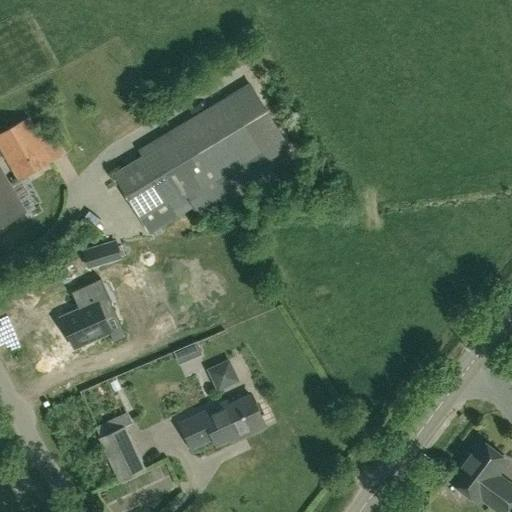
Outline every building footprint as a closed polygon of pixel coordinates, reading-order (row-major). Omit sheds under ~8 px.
[(276,178),(266,162),(289,147),(250,83),(137,150),(142,159),(114,176),(148,234),(191,208),(201,223),(276,178)] [(0,149),(18,181),(53,161),(28,118),(0,134),(0,149)] [(0,226),(24,213),(0,171),(0,226)] [(120,257),(115,242),(96,248),(83,251),(88,267),(100,263),(120,257)] [(187,323),(219,312),(214,296),(228,291),(222,274),(206,279),(200,265),(170,276),(187,323)] [(79,310),(61,318),(74,347),(108,332),(110,331),(103,316),(114,311),(108,297),(79,310)] [(229,358),(206,369),(217,392),(240,381),(229,358)] [(241,437),(265,426),(252,397),(229,407),(228,404),(181,425),(191,447),(213,437),(217,444),(240,433),(241,437)] [(120,480),(144,469),(125,427),(101,438),(120,480)] [(461,468),(450,481),(477,501),(479,497),(499,511),(503,511),(511,500),(511,486),(497,475),(507,461),(481,441),(472,452),(468,453),(460,463),(461,468)]
